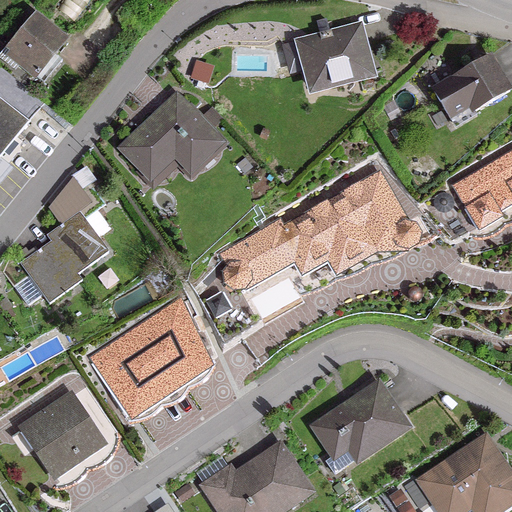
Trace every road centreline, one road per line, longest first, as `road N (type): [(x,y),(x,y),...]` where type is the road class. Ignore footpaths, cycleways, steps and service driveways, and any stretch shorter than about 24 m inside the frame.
road 1 (residential): [(106,511),(317,365),(362,345),(404,352),(511,407)]
road 2 (residential): [(0,237),(141,56),(213,0)]
road 3 (residential): [(393,0),(511,18)]
